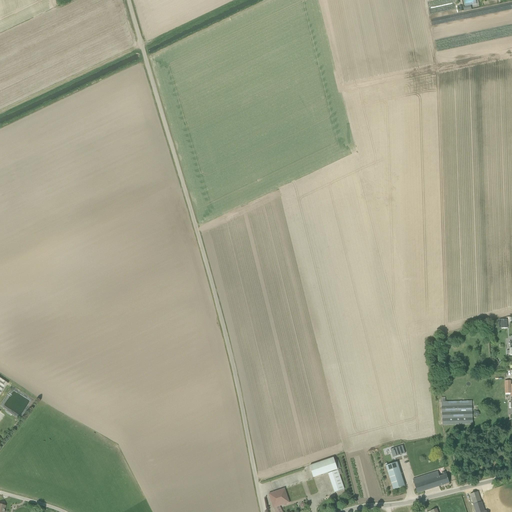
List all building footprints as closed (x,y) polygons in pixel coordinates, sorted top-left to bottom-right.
[(477,0),(462,0),(465,11),(471,10),(471,5),(475,4),(475,7),(479,6),(477,0)] [(472,401),(441,402),(443,425),(473,424),(472,401)] [(328,473),(328,474),(338,470),(334,458),(310,466),(314,477),(328,473)] [(393,490),(405,486),(397,462),(386,466),(393,490)] [(338,470),(328,474),(335,492),(344,489),(339,474),(338,470)] [(418,493),(449,483),(446,474),(446,475),(445,472),(442,473),(443,476),(439,477),(438,471),(413,479),(415,484),(418,493)] [(289,503),(284,489),(269,494),(274,508),(289,503)] [(486,511),(484,511),(481,501),(479,497),(479,496),(479,494),(471,496),(475,511),(486,511)]
